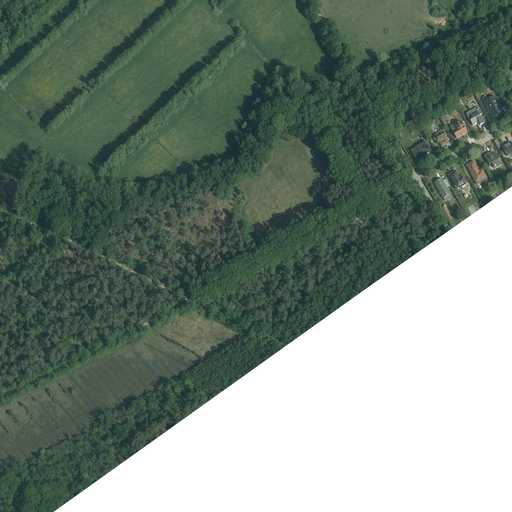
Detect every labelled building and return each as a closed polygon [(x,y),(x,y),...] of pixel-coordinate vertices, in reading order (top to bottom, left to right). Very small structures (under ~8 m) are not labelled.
[(494,96),(483,102),(492,119),(503,113),(494,96)] [(477,108),(466,114),(473,126),(479,123),(480,126),(485,123),(482,117),(481,118),(479,115),(481,115),(477,108)] [(454,124),(450,127),(456,139),(467,133),(461,122),(455,125),(454,124)] [(436,137),(433,138),(435,143),(437,142),(438,144),(440,143),(441,147),(446,144),(446,145),(449,143),(442,130),(435,134),(436,135),(435,136),(436,137)] [(417,148),(411,151),(416,162),(425,157),(424,155),(427,154),(431,152),(425,142),(416,147),(417,148)] [(509,142),(502,146),(508,157),(511,154),(511,142),(510,144),(509,142)] [(491,152),(484,156),(489,166),(492,165),(494,169),(502,165),(496,155),(494,156),(491,152)] [(473,162),(466,166),(476,185),(488,179),(482,169),(478,172),(473,162)] [(455,172),(448,176),(457,190),(461,188),(462,190),(466,188),(465,186),(467,184),(463,176),(459,178),(455,172)] [(441,180),(434,184),(443,199),(450,195),(441,180)] [(445,208),(442,210),(448,221),(452,219),(445,208)]
